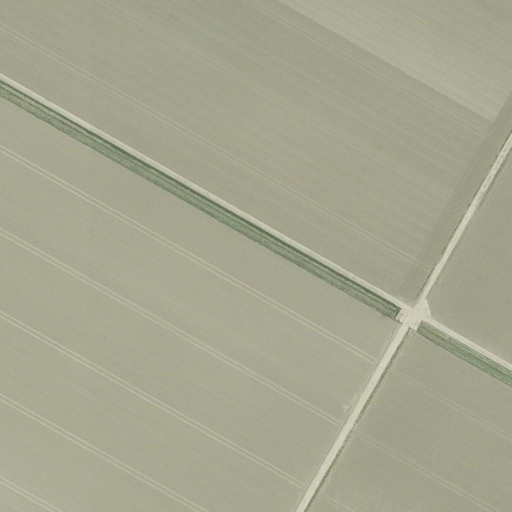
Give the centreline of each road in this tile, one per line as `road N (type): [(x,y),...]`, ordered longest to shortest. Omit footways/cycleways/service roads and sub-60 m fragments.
road 1 (track): [(0,75),(511,370)]
road 2 (unknown): [(411,314),(298,511)]
